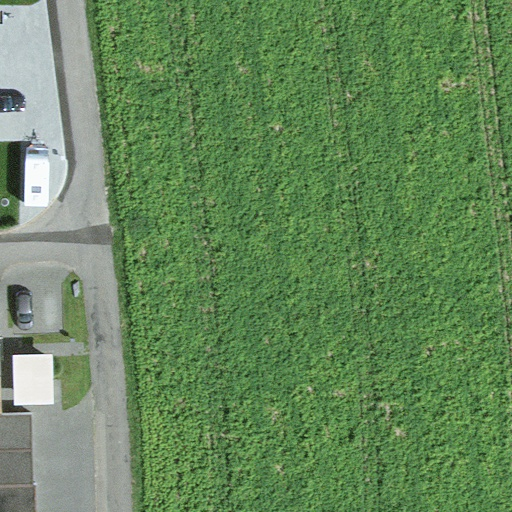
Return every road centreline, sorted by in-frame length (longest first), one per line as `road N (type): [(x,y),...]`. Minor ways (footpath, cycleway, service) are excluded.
road 1 (residential): [(115,511),(99,242)]
road 2 (residential): [(99,242),(67,0)]
